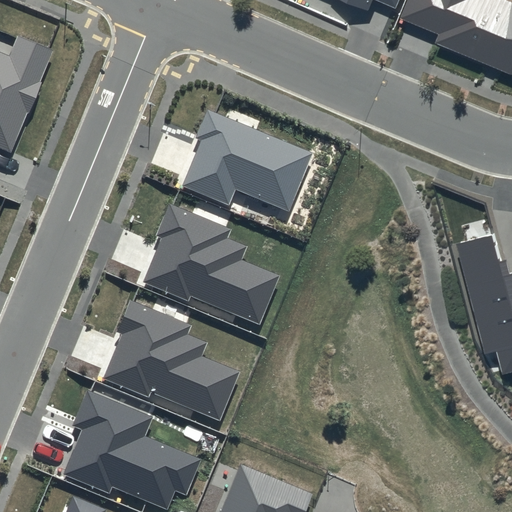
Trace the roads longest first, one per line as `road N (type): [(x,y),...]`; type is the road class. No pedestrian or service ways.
road 1 (residential): [(121,92),(0,387)]
road 2 (residential): [(359,87),(158,3)]
road 3 (residential): [(359,87),(488,145),(511,148)]
